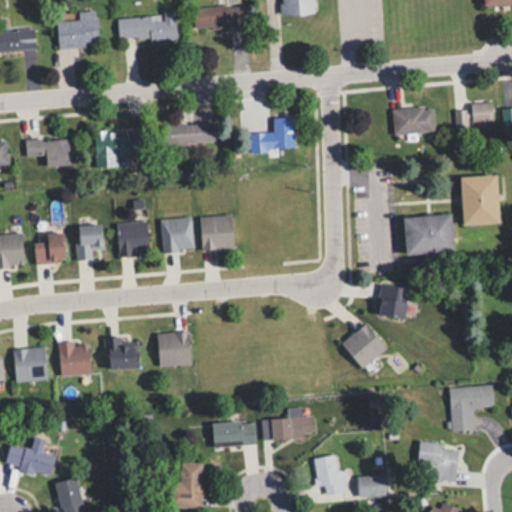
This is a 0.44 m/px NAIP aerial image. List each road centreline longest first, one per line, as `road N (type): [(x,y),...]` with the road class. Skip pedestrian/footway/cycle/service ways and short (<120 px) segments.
road 1 (residential): [(0,103),(511,60)]
road 2 (residential): [(0,308),(317,279)]
road 3 (residential): [(317,279),(333,259),(328,76)]
